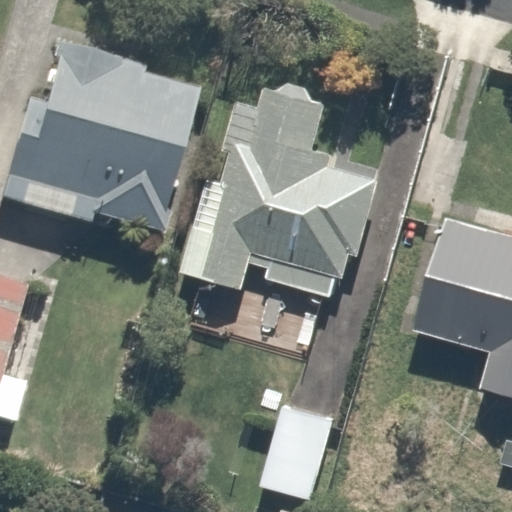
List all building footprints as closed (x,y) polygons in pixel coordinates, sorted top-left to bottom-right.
[(162,227),(194,75),(64,48),(61,65),(32,59),(1,208),(96,228),(99,214),(162,227)] [(317,99),(219,76),(173,274),(259,294),(262,284),(326,299),(337,251),(354,255),(374,170),(334,160),(335,154),(306,147),(317,99)] [(511,244),(427,226),(403,339),(471,354),(465,383),(511,393),(511,244)] [(0,377),(8,352),(26,358),(48,287),(0,272),(0,377)] [(334,409),(269,397),(252,489),(317,502),(334,409)]
